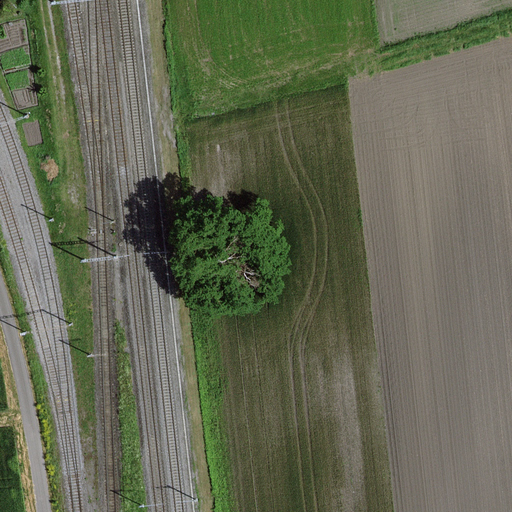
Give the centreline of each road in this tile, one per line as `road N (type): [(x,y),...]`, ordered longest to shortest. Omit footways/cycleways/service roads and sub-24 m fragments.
road 1 (unclassified): [(42,511),(0,293)]
road 2 (track): [(368,59),(511,18)]
